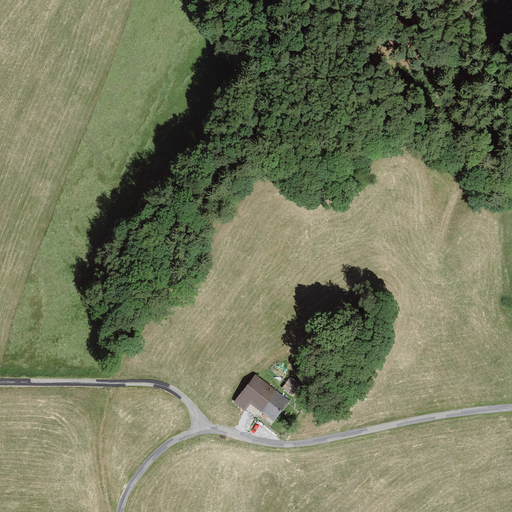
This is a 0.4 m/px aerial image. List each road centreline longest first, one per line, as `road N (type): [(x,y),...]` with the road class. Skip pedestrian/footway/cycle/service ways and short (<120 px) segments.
road 1 (track): [(511,406),(268,444),(197,428),(158,452),(127,487),(120,511)]
road 2 (track): [(197,428),(191,405),(155,383),(0,382)]
